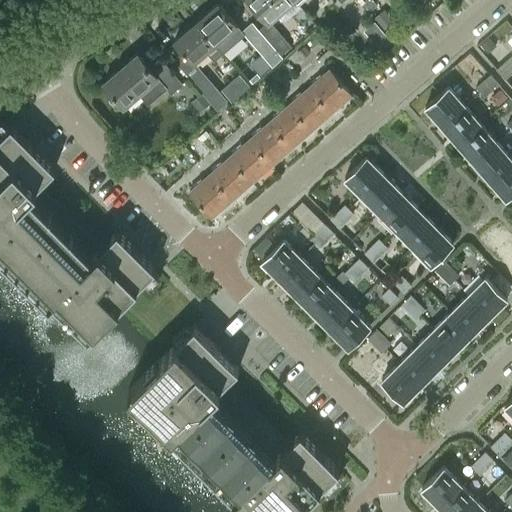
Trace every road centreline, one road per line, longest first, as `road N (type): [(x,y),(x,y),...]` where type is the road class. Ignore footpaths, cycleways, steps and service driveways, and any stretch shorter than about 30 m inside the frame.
road 1 (residential): [(206,255),(503,0)]
road 2 (residential): [(404,463),(206,255)]
road 3 (residential): [(206,255),(17,67)]
road 4 (residential): [(404,463),(511,360)]
road 5 (residential): [(17,67),(135,0)]
